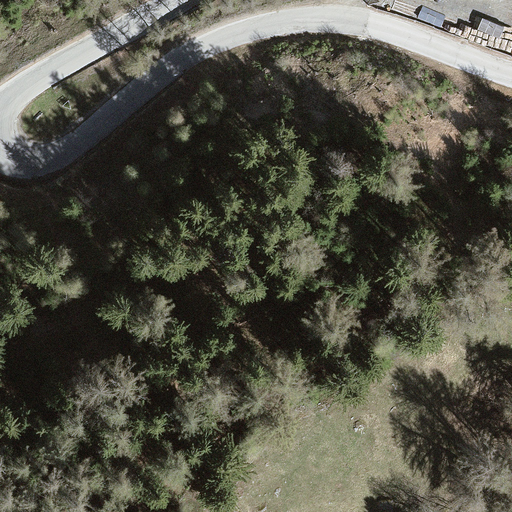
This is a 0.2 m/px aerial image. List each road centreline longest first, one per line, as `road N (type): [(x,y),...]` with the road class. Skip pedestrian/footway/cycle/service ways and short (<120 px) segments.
road 1 (unclassified): [(0,143),(20,160),(57,156),(203,46),(290,20),(375,23),(511,70)]
road 2 (unclassified): [(172,0),(25,85),(0,113)]
